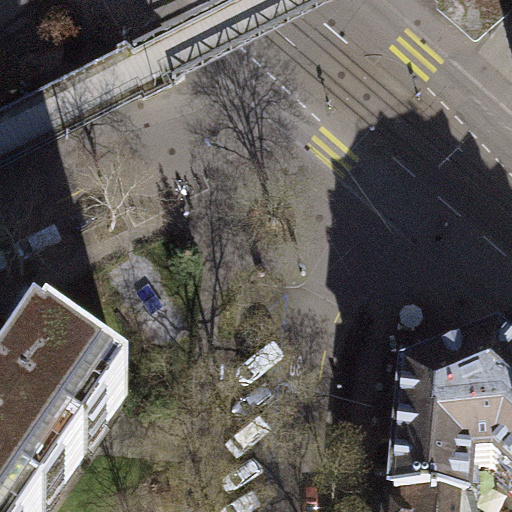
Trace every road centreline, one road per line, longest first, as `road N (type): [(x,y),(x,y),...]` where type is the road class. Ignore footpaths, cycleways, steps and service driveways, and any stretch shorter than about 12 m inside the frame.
road 1 (residential): [(423,153),(328,286),(301,348),(283,511)]
road 2 (residential): [(322,68),(210,132),(111,160),(0,217)]
road 3 (unclassified): [(423,153),(322,68)]
